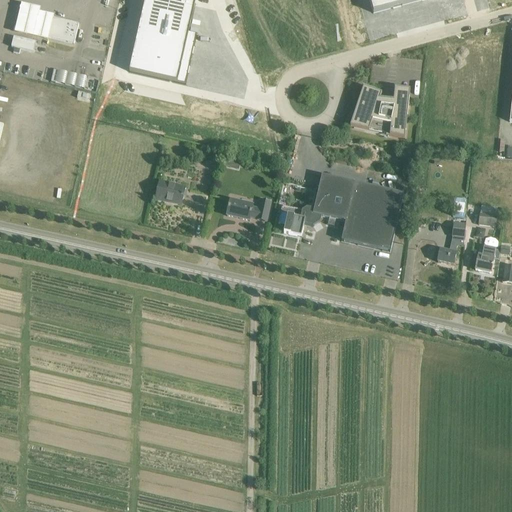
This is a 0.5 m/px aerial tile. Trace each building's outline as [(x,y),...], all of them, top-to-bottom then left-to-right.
[(145,0),(128,73),(185,86),(197,36),(189,34),(195,5),(196,0),(145,0)] [(241,0),(250,33),(323,12),(319,0),(241,0)] [(370,0),(375,15),(429,0),(370,0)] [(42,12),(22,8),(16,37),(49,44),(54,19),(41,16),(42,12)] [(79,25),(52,19),(48,38),(74,45),(79,25)] [(35,47),(36,43),(14,38),(13,42),(12,48),(34,53),(35,47)] [(455,50),(447,125),(500,131),(503,104),(511,105),(510,123),(511,123),(511,50),(508,50),(509,47),(495,40),(491,40),(483,39),(483,43),(455,50)] [(88,77),(58,71),(55,84),(96,93),(100,78),(88,76),(88,77)] [(364,88),(350,128),(405,140),(410,91),(395,89),(393,102),(380,100),(382,94),(364,88)] [(302,212),(300,219),(288,216),(284,234),(301,238),(304,225),(314,227),(320,223),(321,217),(346,223),(341,242),(390,253),(404,195),(322,176),(314,210),(307,209),(302,212)] [(185,189),(172,186),(160,184),(156,200),(181,206),(185,189)] [(253,207),(230,201),(227,217),(250,221),(251,218),(257,219),(257,221),(266,223),(271,203),(261,201),(259,210),(253,209),(253,207)] [(481,210),(479,226),(495,228),(497,212),(481,210)] [(453,238),(449,253),(440,251),(437,263),(454,266),(456,254),(457,246),(463,247),(466,221),(455,219),(453,238)] [(475,271),(491,274),(494,260),(499,261),(500,252),(485,249),(484,252),(479,251),(475,271)] [(511,267),(505,267),(503,283),(511,284),(511,267)]
